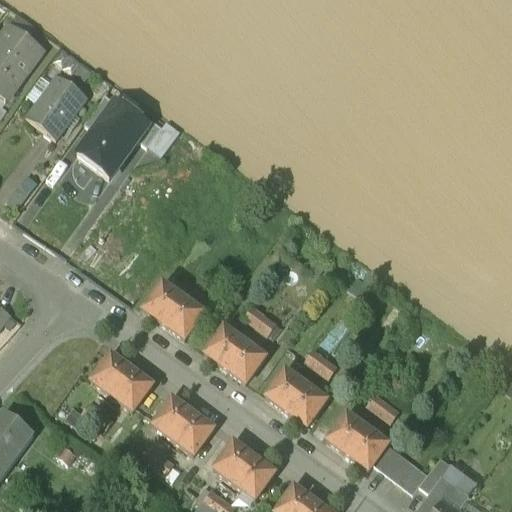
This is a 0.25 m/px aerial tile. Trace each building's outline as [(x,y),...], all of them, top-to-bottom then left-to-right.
[(8,36),(0,47),(0,98),(8,104),(41,59),(8,36)] [(36,111),(25,125),(55,147),(85,106),(56,84),(50,91),(36,111)] [(40,84),(26,104),(36,111),(50,91),(40,84)] [(104,102),(83,131),(93,138),(114,110),(104,102)] [(145,133),(114,110),(93,138),(76,161),(108,185),(136,147),(146,133),(145,133)] [(150,127),(145,133),(146,133),(136,147),(146,154),(161,135),(150,127)] [(21,210),(38,182),(29,176),(12,205),(21,210)] [(203,318),(161,288),(142,315),(184,345),(203,318)] [(275,329),(251,311),(243,322),(267,340),(275,329)] [(264,362),(222,332),(203,359),(245,389),(264,362)] [(335,373),(312,356),(304,366),(328,384),(335,373)] [(151,389),(109,359),(90,385),(132,415),(151,389)] [(325,406),(283,376),(264,403),(306,433),(325,406)] [(398,418),(374,400),(366,411),(390,428),(398,418)] [(212,434),(171,404),(152,430),(193,460),(212,434)] [(112,425),(88,407),(80,418),(104,436),(112,425)] [(2,420),(0,422),(0,482),(31,441),(2,420)] [(386,451),(345,421),(325,447),(367,477),(386,451)] [(273,479),(232,449),(213,475),(254,505),(273,479)] [(173,469),(149,452),(141,463),(154,473),(165,481),(173,469)] [(63,453),(55,463),(66,471),(73,461),(63,453)] [(425,482),(390,455),(376,473),(411,500),(418,492),(425,482)] [(109,481),(89,465),(83,473),(102,489),(109,481)] [(425,482),(418,492),(428,500),(436,489),(444,478),(434,471),(425,482)] [(165,481),(154,473),(149,481),(159,488),(165,481)] [(447,497),(436,489),(428,500),(439,508),(441,506),(440,506),(447,497)] [(32,494),(19,511),(35,511),(43,502),(32,494)] [(318,511),(294,494),(280,511),(318,511)] [(230,511),(210,497),(202,508),(207,511),(230,511)] [(436,511),(439,508),(428,500),(419,511),(436,511)]
